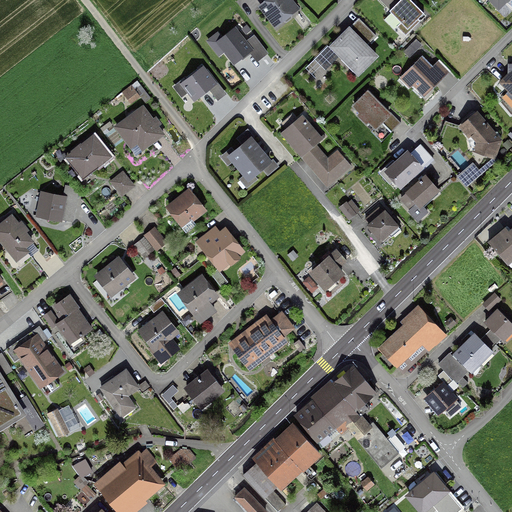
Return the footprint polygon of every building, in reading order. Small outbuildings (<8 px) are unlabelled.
[(267,0),(259,6),(274,26),(296,9),(288,0),(267,0)] [(410,34),(429,17),(412,0),(401,0),(389,12),(410,34)] [(493,0),(492,2),(500,10),(509,0),(493,0)] [(375,35),(361,22),(351,33),(348,30),(329,48),(327,46),(313,60),(323,69),(336,56),(356,75),(375,56),(364,46),(375,35)] [(234,65),(253,50),(235,27),(223,37),(219,32),(206,42),(219,58),(224,54),(234,65)] [(510,66),(508,66),(508,71),(509,73),(499,83),(509,92),(507,94),(511,99),(511,59),(510,62),(510,66)] [(424,94),(439,79),(420,60),(405,75),(424,94)] [(194,103),(218,84),(202,65),(173,88),(181,98),(187,94),(194,103)] [(132,102),(138,97),(133,90),(126,94),(132,102)] [(389,113),(388,114),(367,93),(353,106),(360,114),(358,116),(365,122),(367,120),(374,128),(379,123),(390,133),(400,123),(389,113)] [(145,144),(160,133),(142,108),(116,127),(130,147),(141,139),(145,144)] [(475,114),(460,127),(444,121),(439,136),(456,142),(468,132),(477,143),(474,151),(493,158),(499,141),(475,114)] [(280,134),(300,157),(320,140),(300,116),(295,121),(290,115),(281,123),(286,129),(280,134)] [(90,170),(107,156),(92,138),(67,158),(81,174),(88,168),(90,170)] [(249,139),(229,156),(238,168),(259,151),(249,139)] [(238,168),(248,180),(269,163),(259,151),(238,168)] [(336,152),(330,157),(321,165),(334,180),(349,167),(336,152)] [(423,170),(407,152),(383,173),(400,192),(423,170)] [(57,159),(60,162),(66,156),(64,153),(57,159)] [(482,173),(475,164),(459,177),(467,186),(482,173)] [(121,194),(131,186),(122,174),(112,182),(121,194)] [(419,207),(437,190),(425,176),(400,198),(410,209),(416,204),(419,207)] [(191,220),(203,211),(187,191),(167,207),(180,224),(179,225),(185,233),(195,225),(191,220)] [(63,200),(44,196),(41,217),(60,220),(63,200)] [(348,219),(354,215),(345,203),(339,207),(348,219)] [(378,208),(364,219),(369,225),(367,226),(369,228),(367,230),(370,234),(372,232),(379,240),(396,226),(384,212),(382,213),(378,208)] [(0,224),(0,241),(12,256),(31,242),(21,229),(20,230),(16,225),(17,225),(11,216),(0,224)] [(511,229),(507,233),(504,228),(503,229),(489,241),(488,241),(507,264),(510,267),(511,267),(511,229)] [(163,244),(153,230),(146,235),(156,249),(163,244)] [(238,247),(224,230),(213,238),(208,232),(197,241),(216,265),(225,258),(229,263),(232,263),(237,260),(237,256),(233,252),(238,247)] [(151,247),(143,237),(133,245),(141,255),(151,247)] [(324,288),(340,274),(334,266),(343,259),(336,250),(323,261),(324,262),(311,273),(324,288)] [(120,288),(132,279),(116,259),(96,275),(110,292),(118,286),(120,288)] [(179,293),(200,321),(213,311),(207,303),(215,297),(200,278),(179,293)] [(483,304),(488,310),(498,300),(493,295),(483,304)] [(49,312),(44,316),(51,327),(55,324),(68,342),(78,335),(79,337),(91,329),(68,297),(55,306),(61,316),(63,314),(65,318),(57,323),(49,312)] [(148,307),(153,313),(164,304),(160,298),(148,307)] [(444,335),(421,310),(379,349),(394,366),(395,365),(400,371),(425,348),(427,350),(434,345),(444,335)] [(511,327),(511,325),(497,311),(485,323),(490,329),(485,334),(495,345),(501,339),(500,339),(511,327)] [(278,339),(290,330),(286,324),(286,323),(284,318),(281,312),(266,323),(262,318),(253,325),(252,334),(233,349),(249,370),(260,361),(256,356),(264,350),(273,352),(282,345),(278,339)] [(175,333),(160,314),(140,330),(153,346),(151,348),(157,356),(166,356),(177,347),(169,338),(175,333)] [(490,350),(495,345),(485,334),(479,340),(473,334),(469,338),(466,335),(461,341),(464,344),(453,354),(469,370),(489,350),(490,350)] [(62,373),(35,336),(15,350),(42,388),(62,373)] [(355,367),(341,379),(364,406),(379,394),(355,367)] [(88,376),(93,373),(89,368),(84,371),(88,376)] [(124,397),(137,388),(125,370),(100,388),(117,412),(129,404),(124,397)] [(456,386),(442,371),(437,376),(451,391),(456,386)] [(221,391),(211,379),(206,372),(185,388),(199,404),(207,398),(209,401),(221,391)] [(462,387),(467,383),(459,374),(454,379),(462,387)] [(368,410),(364,406),(341,379),(295,417),(315,440),(333,425),(340,433),(347,427),(366,449),(377,440),(368,428),(374,422),(365,412),(368,410)] [(0,426),(21,413),(5,387),(2,389),(0,386),(0,426)] [(161,395),(165,400),(176,391),(172,386),(161,395)] [(450,396),(441,386),(426,399),(437,412),(444,407),(449,412),(460,403),(452,394),(450,396)] [(58,437),(67,432),(61,419),(66,417),(62,407),(56,410),(56,409),(47,414),(58,437)] [(34,431),(41,427),(29,408),(24,411),(29,420),(27,421),(34,431)] [(295,426),(294,425),(293,426),(294,427),(277,443),(278,445),(244,476),(277,511),(285,505),(271,490),(294,469),(297,472),(300,469),(309,479),(315,474),(306,464),(318,452),(295,426)] [(169,458),(179,471),(194,459),(187,450),(181,449),(169,458)] [(100,477),(93,482),(117,511),(124,511),(136,502),(136,501),(159,482),(155,477),(157,476),(154,472),(152,474),(145,466),(150,462),(152,464),(155,462),(145,450),(140,454),(137,451),(133,453),(137,458),(122,469),(120,466),(116,469),(114,465),(112,466),(111,466),(100,476),(100,477)] [(90,472),(84,460),(72,466),(80,478),(90,472)] [(449,489),(434,472),(406,496),(420,511),(431,502),(439,511),(455,511),(460,508),(445,492),(449,489)] [(366,489),(372,484),(367,478),(361,483),(366,489)] [(90,500),(95,495),(80,479),(75,484),(90,500)] [(248,511),(264,511),(265,511),(243,488),(234,497),(248,511)]
